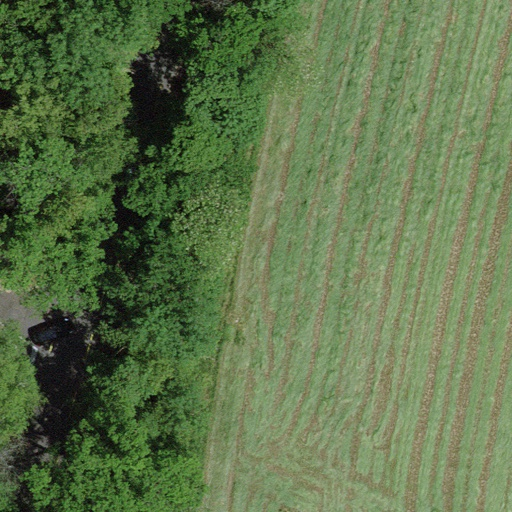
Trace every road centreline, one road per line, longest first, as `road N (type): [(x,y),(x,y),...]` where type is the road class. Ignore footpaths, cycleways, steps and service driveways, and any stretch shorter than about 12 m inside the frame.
road 1 (tertiary): [(65,377),(168,0)]
road 2 (tertiary): [(28,511),(65,377)]
